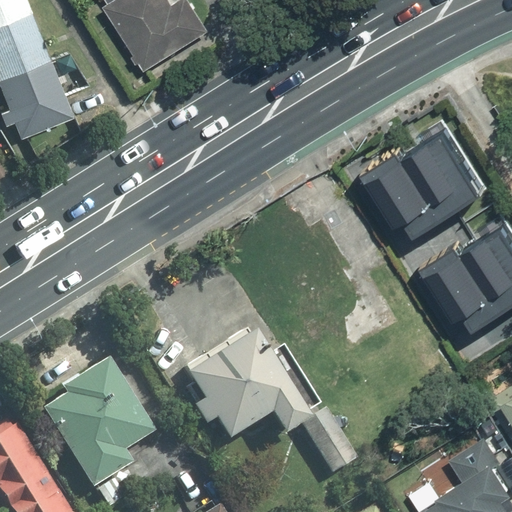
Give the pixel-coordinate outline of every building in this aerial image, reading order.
[(0,0),(0,26),(35,13),(29,0),(0,0)] [(165,0),(115,0),(101,9),(140,72),(209,30),(190,0),(179,0),(169,6),(165,0)] [(0,79),(52,60),(35,13),(0,26),(0,79)] [(52,60),(0,79),(0,87),(20,140),(75,120),(52,60)] [(486,183),(444,117),(408,140),(449,206),(486,183)] [(449,206),(408,140),(371,162),(413,229),(449,206)] [(511,299),(511,221),(506,211),(469,234),(511,300),(511,299)] [(357,268),(364,264),(339,221),(323,230),(314,213),(247,253),(281,312),(304,298),(311,310),(324,302),(352,349),(390,326),(357,268)] [(511,300),(469,234),(433,257),(474,323),(511,300)] [(274,313),(185,368),(235,448),(291,413),(334,482),(366,462),(274,313)] [(117,365),(50,404),(101,490),(168,451),(117,365)] [(511,379),(496,390),(511,414),(511,379)] [(74,511),(15,422),(0,431),(0,511),(74,511)] [(511,455),(507,447),(414,507),(417,511),(508,511),(511,509),(511,455)] [(255,511),(233,477),(178,511),(255,511)] [(384,511),(377,501),(358,511),(384,511)]
